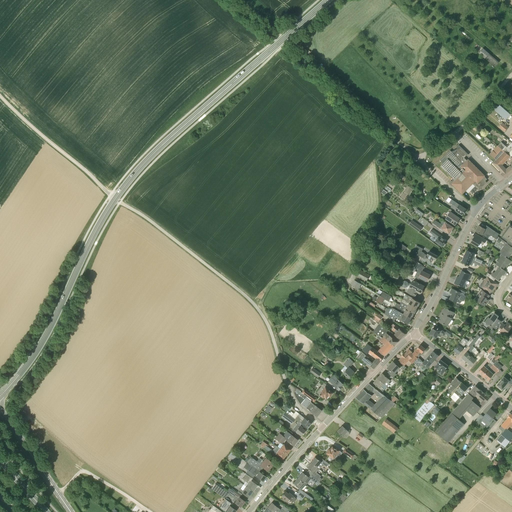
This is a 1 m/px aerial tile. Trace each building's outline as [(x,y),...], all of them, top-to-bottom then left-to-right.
[(486,59),(490,55),(483,49),(480,53),(486,59)] [(495,111),(498,107),(494,103),(488,109),(491,112),(494,109),(495,111)] [(505,132),(508,128),(502,124),(499,127),(505,132)] [(468,154),(459,145),(456,148),(458,150),(454,154),(450,150),(440,160),(443,164),(440,166),(442,168),(455,181),(453,183),(451,181),(449,183),(452,187),(453,186),(462,195),(466,191),(464,189),(467,187),(471,190),(475,186),(479,190),(486,183),(484,182),(487,180),(484,177),(484,176),(468,159),(466,162),(463,159),(468,154)] [(504,151),(503,150),(498,146),(495,149),(502,155),(496,160),(493,163),(502,173),(502,174),(505,178),(511,172),(511,157),(504,151)] [(387,159),(384,163),(394,171),(397,167),(387,159)] [(462,215),(466,209),(448,197),(446,201),(452,205),(451,207),(462,215)] [(421,217),(423,215),(416,209),(414,212),(421,217)] [(455,225),(458,221),(460,218),(450,212),(446,219),(455,225)] [(419,232),(422,227),(412,220),(409,225),(419,232)] [(443,226),(435,220),(433,223),(437,226),(436,226),(442,230),(442,229),(449,234),(454,228),(445,222),(445,223),(443,226)] [(511,225),(510,223),(507,227),(508,228),(502,236),(507,239),(507,238),(509,239),(507,242),(511,245),(511,244),(511,225)] [(486,229),(479,226),(476,231),(486,237),(489,232),(494,235),(496,232),(488,226),(486,229)] [(436,242),(442,246),(443,246),(444,246),(445,244),(444,243),(446,241),(443,238),(444,238),(440,235),(440,236),(432,229),(429,232),(437,238),(435,241),(436,242)] [(484,244),(486,240),(474,233),(472,238),(473,239),(471,243),(478,247),(481,242),(484,244)] [(508,259),(511,254),(511,253),(511,247),(508,245),(506,243),(499,253),(501,254),(502,254),(508,259)] [(427,255),(424,254),(424,253),(421,252),(423,249),(416,246),(413,252),(416,254),(424,259),(431,263),(433,259),(435,260),(438,256),(429,251),(427,255)] [(464,256),(481,264),(482,261),(476,258),(473,256),(474,254),(467,250),(464,256)] [(511,261),(508,259),(502,254),(501,254),(497,261),(495,264),(499,266),(503,269),(508,263),(509,263),(511,261)] [(480,266),(481,264),(464,256),(462,262),(469,265),(472,266),(473,263),(480,266)] [(427,282),(430,275),(422,271),(425,268),(417,262),(415,268),(418,270),(414,277),(418,280),(419,278),(427,282)] [(503,269),(499,266),(494,273),(493,272),(490,275),(488,273),(487,276),(494,281),(496,279),(498,280),(503,273),(504,274),(506,272),(503,269)] [(367,281),(370,275),(360,270),(357,275),(367,281)] [(465,288),(470,275),(462,271),(458,279),(456,278),(454,283),(465,288)] [(492,284),(494,281),(487,276),(485,279),(486,280),(481,287),(490,293),(493,289),(494,290),(496,287),(492,284)] [(358,289),(361,284),(354,280),(351,285),(358,289)] [(411,285),(408,283),(408,282),(405,281),(402,282),(401,284),(402,287),(405,288),(409,290),(408,292),(415,296),(418,292),(421,294),(424,286),(413,281),(411,285)] [(458,291),(452,288),(450,292),(453,294),(450,299),(457,302),(458,299),(464,302),(466,296),(464,295),(465,292),(459,289),(458,291)] [(484,306),(489,300),(486,298),(489,295),(482,290),(475,299),(484,306)] [(389,302),(392,297),(383,292),(380,296),(385,299),(389,302)] [(402,300),(417,308),(420,303),(412,298),(413,298),(409,296),(407,299),(404,297),(402,300)] [(415,313),(417,308),(402,300),(400,305),(415,313)] [(400,305),(396,303),(394,309),(412,319),(415,313),(400,305)] [(447,326),(452,318),(451,318),(454,313),(450,311),(450,310),(445,307),(441,313),(443,314),(439,322),(447,326)] [(408,324),(412,319),(394,309),(389,318),(394,322),(396,318),(397,317),(401,320),(408,324)] [(501,321),(497,318),(499,316),(494,313),(490,318),(488,317),(485,322),(495,329),(501,321)] [(511,327),(511,325),(507,322),(505,325),(503,323),(497,330),(503,334),(504,332),(507,334),(511,327)] [(394,346),(394,345),(398,342),(395,339),(393,338),(390,335),(390,336),(386,332),(388,330),(379,323),(373,332),(378,335),(379,336),(382,338),(383,336),(384,337),(394,346)] [(398,327),(393,324),(392,324),(390,328),(392,329),(392,330),(395,333),(394,334),(401,340),(405,334),(400,329),(399,329),(398,328),(398,327)] [(438,328),(435,326),(434,326),(433,327),(432,328),(432,330),(429,334),(436,338),(438,335),(441,337),(442,335),(443,336),(445,334),(450,337),(452,334),(447,330),(445,333),(438,328)] [(466,361),(474,352),(472,350),(474,347),(473,346),(480,337),(478,335),(475,338),(468,346),(470,348),(467,352),(462,357),(466,361)] [(329,344),(333,339),(330,336),(325,341),(329,344)] [(385,346),(382,348),(379,352),(385,356),(395,346),(394,345),(394,346),(384,337),(382,338),(379,336),(377,338),(385,346)] [(463,348),(466,345),(468,342),(468,341),(463,338),(454,351),(459,355),(463,349),(463,348)] [(468,342),(466,345),(468,346),(475,338),(471,338),(468,341),(468,342)] [(364,354),(366,351),(368,353),(369,352),(377,358),(374,361),(377,364),(381,361),(384,357),(367,344),(363,350),(361,352),(364,354)] [(414,363),(418,358),(422,353),(426,349),(420,345),(413,354),(412,353),(409,355),(412,357),(409,360),(413,364),(414,363)] [(412,353),(412,352),(409,349),(405,354),(404,353),(401,357),(402,357),(399,361),(404,366),(409,360),(412,357),(409,355),(412,353)] [(474,352),(466,361),(471,366),(476,359),(475,358),(478,355),(481,358),(486,353),(483,350),(479,354),(478,352),(476,354),(474,352)] [(364,354),(361,352),(356,359),(357,359),(365,366),(367,364),(374,369),(377,364),(374,361),(364,354)] [(424,363),(420,366),(421,367),(420,368),(423,371),(424,370),(428,367),(439,356),(434,352),(424,363)] [(420,366),(424,363),(423,362),(418,358),(414,363),(419,367),(420,366)] [(483,376),(489,369),(491,367),(496,362),(493,359),(488,364),(487,365),(486,364),(478,372),(483,376)] [(442,375),(449,366),(440,360),(437,364),(438,364),(435,367),(439,370),(438,372),(442,375)] [(496,362),(491,367),(497,373),(495,374),(498,377),(502,372),(500,370),(503,367),(498,362),(499,361),(497,360),(496,362)] [(355,373),(355,372),(350,368),(352,365),(347,361),(344,365),(347,368),(343,373),(349,379),(355,373)] [(393,377),(396,374),(395,373),(400,368),(393,362),(388,368),(390,371),(388,373),(393,377)] [(318,378),(320,374),(312,368),(310,372),(318,378)] [(489,369),(483,376),(488,381),(494,374),(489,369)] [(378,379),(387,387),(390,384),(389,382),(390,381),(383,373),(378,379)] [(419,383),(425,376),(423,374),(416,380),(419,383)] [(338,390),(341,387),(340,386),(342,384),(337,379),(338,379),(334,375),(331,378),(332,380),(330,383),(338,390)] [(507,379),(504,377),(497,385),(498,386),(497,386),(501,389),(502,389),(505,386),(506,387),(507,386),(510,388),(511,385),(511,379),(510,378),(510,379),(508,378),(507,379)] [(456,388),(461,382),(456,378),(451,384),(448,388),(450,389),(446,394),(448,396),(456,388)] [(385,390),(387,387),(378,379),(374,383),(379,388),(378,390),(382,393),(383,392),(382,391),(383,389),(385,390)] [(332,393),(328,390),(330,388),(323,383),(322,385),(325,388),(322,391),(319,389),(316,393),(323,397),(326,398),(328,395),(330,397),(332,393)] [(368,408),(381,418),(395,404),(394,402),(390,400),(382,393),(378,390),(369,383),(356,397),(368,407),(368,408)] [(458,404),(464,398),(461,395),(462,394),(468,388),(463,383),(457,390),(455,392),(450,398),(455,402),(458,404)] [(485,393),(482,391),(476,386),(457,407),(452,413),(436,431),(446,439),(462,421),(459,419),(460,417),(461,418),(467,411),(473,416),(480,409),(470,400),(473,397),(472,397),(476,393),(478,395),(481,397),(485,393)] [(301,393),(297,389),(295,392),(304,399),(306,397),(301,393)] [(306,397),(307,397),(314,402),(316,399),(303,390),(301,393),(306,397)] [(485,393),(481,397),(484,400),(482,402),(482,403),(481,404),(483,406),(490,398),(485,393)] [(420,422),(434,405),(432,403),(435,399),(431,395),(413,416),(420,422)] [(301,404),(306,408),(316,417),(321,411),(315,405),(314,406),(310,403),(311,402),(306,398),(307,397),(306,397),(304,399),(305,400),(301,404)] [(437,414),(441,411),(437,406),(433,410),(437,414)] [(493,418),(496,414),(490,409),(483,417),(481,415),(476,421),(479,424),(482,420),(489,426),(494,419),(493,418)] [(295,419),(285,412),(282,417),(291,424),(295,419)] [(295,419),(299,422),(301,424),(307,429),(311,424),(299,414),(295,419)] [(511,414),(508,418),(499,429),(503,432),(497,440),(505,447),(511,440),(511,439),(511,433),(507,429),(509,427),(511,428),(511,427),(511,414)] [(394,433),(398,428),(386,419),(382,424),(394,433)] [(300,425),(301,424),(299,422),(293,429),(301,436),(305,431),(302,428),(302,427),(300,425)] [(344,428),(342,426),(337,432),(342,436),(346,432),(348,434),(350,431),(345,427),(344,428)] [(280,438),(284,441),(286,439),(279,433),(277,436),(280,438)] [(282,444),(284,441),(280,438),(277,436),(275,439),(280,443),(277,447),(286,454),(290,450),(284,445),(283,445),(282,444)] [(293,446),(298,440),(291,436),(287,441),(293,446)] [(282,459),(286,454),(277,447),(273,451),(282,459)] [(335,449),(332,447),(330,450),(329,449),(326,453),(333,458),(332,459),(335,462),(342,453),(335,448),(335,449)] [(351,459),(354,455),(345,448),(342,452),(351,459)] [(266,458),(262,462),(260,464),(260,465),(268,471),(273,464),(266,458)] [(316,467),(319,469),(323,464),(326,467),(329,464),(324,460),(322,463),(317,459),(315,458),(311,463),(316,467)] [(251,466),(256,469),(260,464),(253,459),(249,464),(251,466)] [(308,470),(313,473),(314,472),(315,474),(319,469),(316,467),(311,463),(307,467),(309,469),(308,470)] [(251,466),(248,470),(254,475),(263,482),(266,477),(256,469),(251,466)] [(248,470),(245,474),(252,478),(254,475),(248,470)] [(315,479),(311,476),(309,478),(305,474),(305,475),(302,472),(298,478),(306,485),(310,479),(315,483),(316,482),(317,481),(315,479)] [(313,473),(311,476),(315,479),(317,481),(319,482),(322,479),(320,477),(315,474),(314,472),(313,473)] [(257,485),(250,480),(244,476),(242,479),(245,481),(248,483),(246,487),(253,492),(257,487),(256,486),(257,485)] [(301,490),(306,485),(298,478),(293,483),(295,485),(295,486),(298,488),(299,489),(300,489),(301,490)] [(215,484),(211,489),(225,498),(228,493),(226,492),(215,484)] [(249,497),(253,492),(246,487),(243,491),(240,489),(237,493),(241,495),(243,493),(248,497),(249,496),(249,497)] [(240,498),(241,495),(237,493),(231,488),(231,489),(234,491),(233,492),(235,495),(240,498)] [(313,499),(312,498),(301,490),(300,489),(299,489),(298,492),(303,495),(311,501),(312,501),(313,499)] [(347,497),(351,493),(347,490),(344,494),(342,493),(337,499),(342,503),(346,497),(347,497)] [(288,494),(285,492),(281,497),(287,502),(290,498),(290,499),(289,500),(292,502),(295,498),(288,493),(288,494)] [(245,502),(240,498),(235,495),(231,500),(234,502),(240,507),(245,502)] [(225,511),(234,511),(236,511),(229,506),(231,503),(226,500),(220,508),(225,511)] [(272,511),(278,511),(280,510),(278,508),(278,507),(272,503),(268,507),(272,511)]
